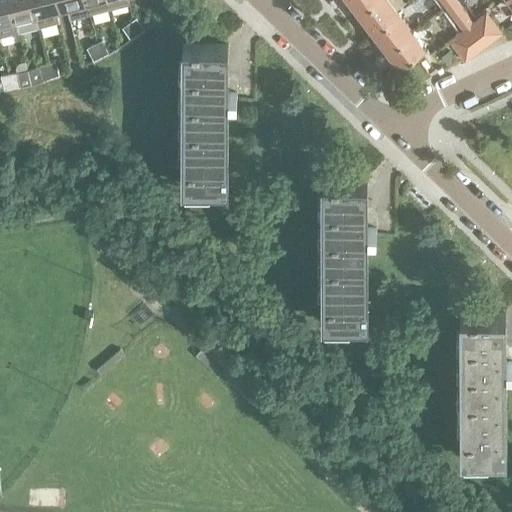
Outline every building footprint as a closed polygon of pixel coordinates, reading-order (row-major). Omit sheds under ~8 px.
[(0,0),(0,23),(16,19),(11,0),(0,0)] [(11,0),(16,19),(19,32),(39,27),(32,0),(11,0)] [(59,22),(53,0),(32,0),(36,14),(39,27),(59,22)] [(87,0),(65,0),(70,18),(91,13),(87,0)] [(108,0),(87,0),(91,13),(110,8),(108,0)] [(108,0),(110,8),(130,3),(129,0),(108,0)] [(349,0),(359,12),(374,0),(349,0)] [(390,0),(374,0),(359,12),(373,31),(399,11),(390,0)] [(449,10),(458,2),(456,0),(441,0),(449,10)] [(456,19),(465,11),(458,2),(449,10),(456,19)] [(486,10),(476,18),(491,38),(501,31),(486,10)] [(415,31),(406,20),(399,11),(373,31),(388,51),(415,31)] [(465,11),(456,19),(463,28),(472,21),(465,11)] [(444,17),(443,17),(441,13),(434,18),(450,39),(459,31),(447,15),(444,17)] [(133,26),(138,33),(145,28),(136,16),(135,17),(137,23),(133,26)] [(131,38),(138,33),(133,26),(137,23),(135,17),(122,26),(126,31),(131,38)] [(488,41),(472,21),(463,28),(478,49),(488,41)] [(399,65),(425,45),(424,43),(430,38),(421,26),(415,31),(388,51),(399,65)] [(459,31),(450,39),(449,39),(451,41),(465,59),(474,52),(459,31)] [(97,48),(102,56),(109,52),(102,38),(98,40),(100,46),(97,48)] [(94,60),(102,56),(97,48),(100,46),(98,40),(87,46),(94,60)] [(229,42),(183,42),(183,171),(184,185),(229,185),(229,167),(223,167),(223,98),(229,98),(229,96),(238,96),(238,88),(237,88),(229,76),(223,76),(223,48),(229,48),(229,42)] [(49,68),(52,77),(60,74),(55,60),(47,62),(49,68)] [(32,83),(52,77),(49,68),(47,62),(28,69),(32,82),(32,83)] [(32,82),(28,69),(18,70),(19,77),(20,84),(21,85),(32,82)] [(9,72),(12,87),(21,85),(20,84),(19,77),(18,70),(9,72)] [(4,89),(12,87),(9,72),(1,74),(4,89)] [(368,177),(322,177),(323,320),(368,320),(369,302),(362,303),(362,233),(368,233),(368,231),(378,231),(378,223),(376,223),(368,211),(362,211),(362,183),(368,183),(368,177)] [(506,312),(460,312),(460,454),(507,454),(507,437),(501,437),(500,368),(506,368),(506,366),(511,365),(511,354),(506,345),(500,345),(500,317),(506,317),(506,312)] [(121,348),(95,368),(100,374),(125,354),(121,348)] [(202,350),(197,354),(216,372),(220,368),(202,350)]
